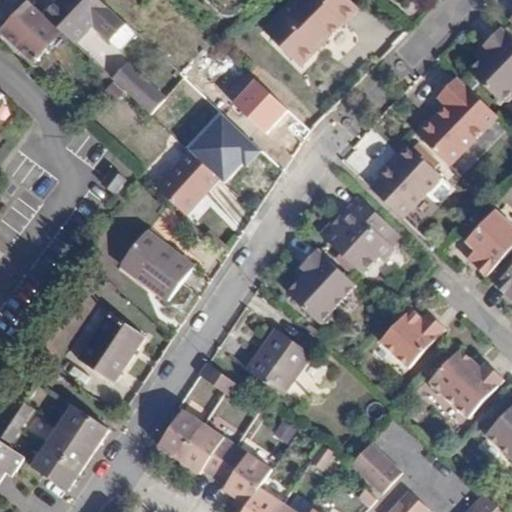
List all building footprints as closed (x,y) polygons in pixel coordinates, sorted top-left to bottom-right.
[(39,7),(30,0),(29,0),(3,29),(35,58),(62,29),(39,7)] [(96,0),(45,0),(39,7),(62,29),(69,36),(88,17),(112,43),(130,26),(104,0),(97,0),(96,0)] [(355,0),(290,0),(264,28),(301,64),(320,46),(316,41),(324,34),(328,37),(360,4),(355,0)] [(511,35),(502,26),(486,42),(492,48),(472,67),(504,100),(509,99),(511,96),(511,35)] [(122,57),(108,72),(137,100),(151,85),(122,57)] [(422,138),(453,168),(502,119),(461,79),(442,99),(452,108),(422,138)] [(370,131),(347,160),(357,168),(381,140),(370,131)] [(381,171),(384,175),(373,187),(406,217),(444,174),(412,145),(394,164),(391,161),(381,171)] [(193,151),(158,187),(187,215),(221,179),(193,151)] [(127,181),(114,171),(104,183),(117,194),(127,181)] [(327,224),(317,235),(358,274),(374,259),(378,263),(391,249),(382,240),(389,232),(358,203),(332,228),(327,224)] [(486,276),(511,248),(511,226),(495,210),(467,239),(475,248),(472,251),(480,259),(474,265),(486,276)] [(193,260),(149,230),(125,266),(170,295),(193,260)] [(355,284),(316,248),(304,263),(309,269),(289,291),(321,320),(326,322),(332,316),(333,308),(355,284)] [(511,265),(494,285),(505,295),(511,289),(511,290),(511,265)] [(382,338),(409,365),(446,326),(436,316),(430,322),(411,307),(382,338)] [(108,316),(76,363),(111,386),(142,340),(108,316)] [(275,332),(245,374),(278,398),(308,356),(275,332)] [(466,419),(502,380),(485,365),(481,370),(459,350),(430,382),(430,388),(433,393),(440,393),(466,419)] [(229,383),(207,366),(199,376),(222,393),(229,383)] [(229,383),(222,393),(229,398),(237,388),(229,383)] [(511,405),(484,435),(510,459),(510,467),(511,469),(511,405)] [(73,408),(59,429),(96,454),(110,434),(73,408)] [(165,455),(175,464),(202,424),(184,412),(162,446),(168,451),(165,455)] [(22,413),(13,428),(22,434),(31,419),(22,413)] [(209,478),(231,443),(202,424),(175,464),(187,471),(191,466),(209,478)] [(22,434),(13,428),(3,443),(12,449),(22,434)] [(96,454),(59,429),(46,448),(83,473),(96,454)] [(222,495),(240,506),(255,483),(266,467),(231,443),(209,478),(226,489),(222,495)] [(350,467),(359,476),(381,454),(373,445),(350,467)] [(83,473),(46,448),(32,467),(69,493),(83,473)] [(327,458),(314,450),(306,462),(320,470),(327,458)] [(0,488),(6,481),(10,483),(21,467),(0,452),(0,488)] [(381,454),(359,476),(370,487),(392,465),(381,454)] [(392,465),(370,487),(378,496),(401,473),(392,465)] [(271,511),(280,500),(255,483),(240,506),(235,511),(271,511)] [(375,500),(364,490),(358,497),(368,507),(375,500)] [(390,511),(408,511),(419,501),(409,492),(390,511)] [(504,511),(483,493),(470,507),(475,511),(504,511)] [(298,511),(280,500),(271,511),(298,511)] [(428,511),(429,511),(419,501),(408,511),(428,511)]
